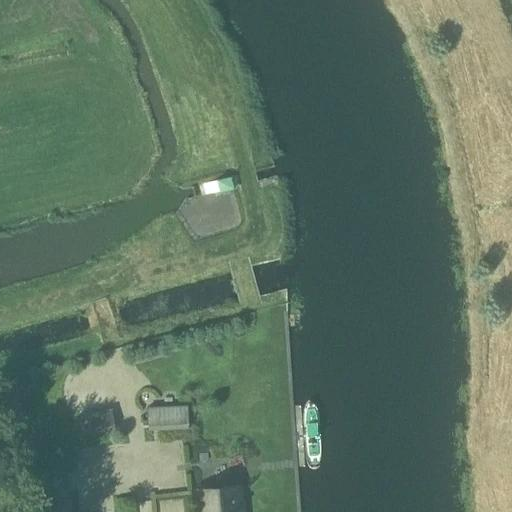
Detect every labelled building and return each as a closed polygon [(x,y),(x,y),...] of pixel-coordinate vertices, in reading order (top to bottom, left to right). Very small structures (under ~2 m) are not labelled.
[(219,192),(233,189),(230,177),(216,180),(219,192)] [(152,356),(163,353),(160,342),(149,345),(152,356)] [(187,407),(146,409),(147,426),(188,424),(187,407)] [(82,434),(114,428),(110,409),(79,415),(82,434)] [(238,511),(236,486),(198,490),(199,511),(238,511)]
